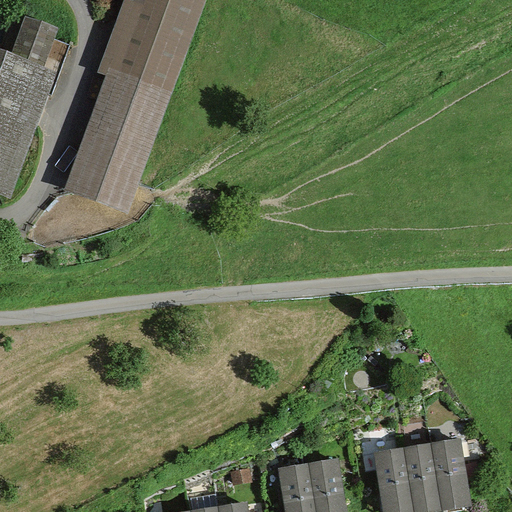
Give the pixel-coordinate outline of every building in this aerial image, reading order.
[(128,216),(199,0),(128,0),(65,195),(128,216)] [(0,199),(7,202),(54,76),(0,56),(0,199)] [(458,447),(432,452),(441,511),(467,506),(458,447)] [(432,452),(406,456),(414,511),(433,511),(441,511),(432,452)] [(414,511),(406,456),(380,460),(388,511),(414,511)] [(309,472),(314,511),(341,511),(335,469),(309,472)] [(289,511),(314,511),(309,472),(284,476),(289,511)]
